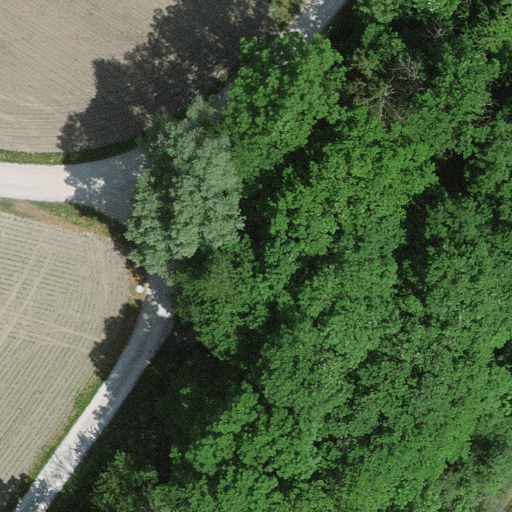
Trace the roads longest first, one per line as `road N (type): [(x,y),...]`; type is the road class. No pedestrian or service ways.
road 1 (track): [(138,189),(155,232),(161,301),(154,326),(25,511)]
road 2 (track): [(138,189),(304,40),(332,0)]
road 3 (track): [(0,179),(138,189)]
